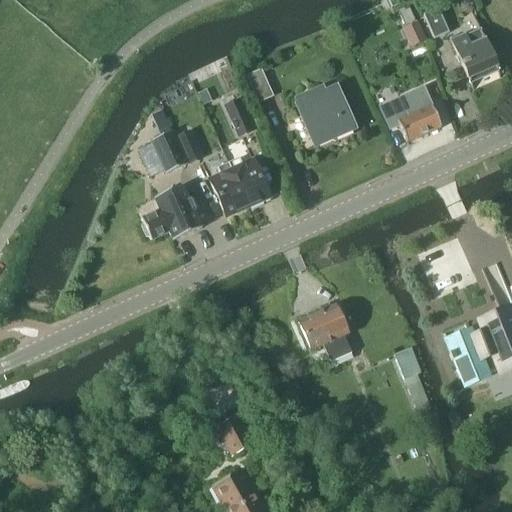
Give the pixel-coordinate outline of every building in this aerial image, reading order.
[(409,8),(399,12),(405,26),(415,22),(409,8)] [(438,10),(424,16),(434,40),(448,34),(438,10)] [(404,28),(402,29),(410,49),(426,42),(417,22),(404,28)] [(497,72),(478,31),(465,37),(463,35),(449,41),(469,84),(497,72)] [(261,70),(246,77),(258,104),(273,97),(261,70)] [(355,131),(335,86),(324,91),(322,87),(292,100),(313,149),(355,131)] [(424,88),(378,108),(388,133),(399,128),(406,144),(438,130),(429,109),(432,107),(424,88)] [(239,101),(223,108),(237,139),(253,132),(239,101)] [(165,176),(186,167),(171,134),(150,143),(165,176)] [(188,166),(201,160),(189,134),(176,140),(188,166)] [(226,166),(246,209),(268,200),(252,163),(241,168),(237,161),(226,166)] [(224,219),(246,209),(226,166),(215,171),(219,178),(208,183),(224,219)] [(172,242),(201,229),(182,188),(153,201),(159,213),(140,221),(150,243),(168,235),(172,242)] [(350,355),(343,339),(347,338),(333,307),(297,324),(310,353),(322,348),(329,364),(350,355)] [(469,332),(443,344),(461,385),(488,374),(485,367),(493,363),(500,379),(511,373),(511,309),(477,325),(482,336),(473,340),(469,332)] [(231,459),(252,447),(236,418),(215,430),(231,459)] [(263,511),(240,471),(209,489),(209,490),(207,491),(215,506),(218,505),(221,511),(263,511)]
